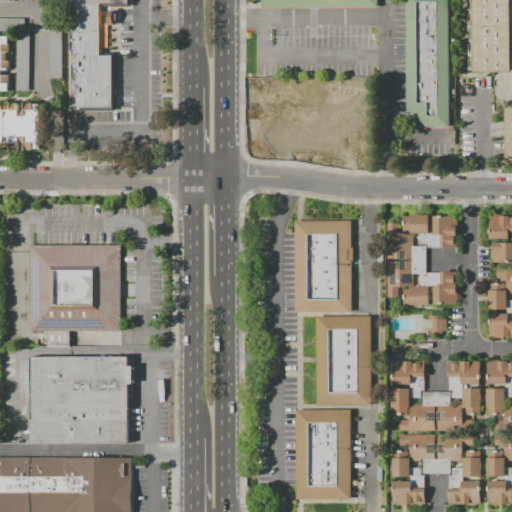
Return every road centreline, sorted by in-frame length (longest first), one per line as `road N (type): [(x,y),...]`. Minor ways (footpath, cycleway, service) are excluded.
road 1 (residential): [(224,182),(511,188)]
road 2 (primary): [(191,182),(188,436)]
road 3 (primary): [(224,511),(225,277)]
road 4 (residential): [(224,182),(0,182)]
road 5 (primary): [(224,182),(224,0)]
